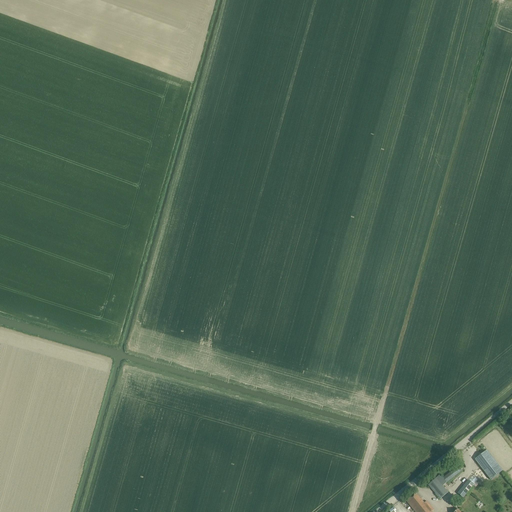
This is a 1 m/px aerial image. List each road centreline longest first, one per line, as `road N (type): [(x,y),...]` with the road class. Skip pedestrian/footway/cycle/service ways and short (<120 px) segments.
road 1 (track): [(352,511),(498,0)]
road 2 (unclassified): [(377,511),(511,401)]
